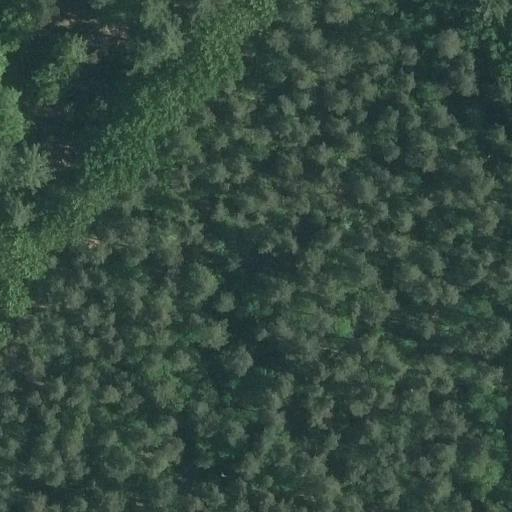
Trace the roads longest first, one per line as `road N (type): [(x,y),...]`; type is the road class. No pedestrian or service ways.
road 1 (track): [(0,316),(269,0)]
road 2 (track): [(108,182),(0,37)]
